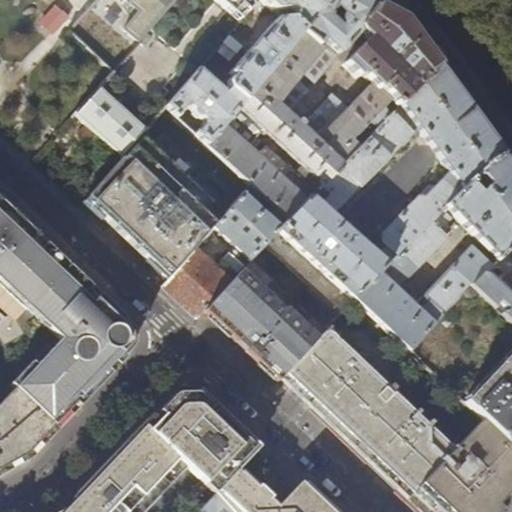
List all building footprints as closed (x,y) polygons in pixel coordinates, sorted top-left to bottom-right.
[(121,0),(138,14),(122,32),(138,45),(146,35),(177,0),(121,0)] [(197,70),(164,108),(175,118),(182,110),(188,110),(192,113),(190,114),(190,116),(191,118),(194,119),(196,117),(201,121),(201,126),(194,134),(205,145),(299,32),(327,0),(256,0),(252,6),(257,10),(260,5),(276,18),(229,74),(231,76),(226,83),(227,89),(223,93),(197,70)] [(211,0),(238,22),(252,6),(256,0),(211,0)] [(357,32),(375,4),(367,0),(327,0),(299,32),(334,59),(357,32)] [(380,6),(375,4),(357,32),(367,40),(342,65),(356,78),(360,74),(371,84),(390,101),(397,108),(399,106),(438,65),(403,19),(394,14),(380,6)] [(53,37),(70,19),(56,5),(39,23),(53,37)] [(353,141),(367,125),(374,131),(388,117),(381,110),(390,101),(371,84),(347,109),(332,94),(303,123),(300,120),(297,122),(288,114),(308,90),(296,79),(301,74),(313,84),(334,59),(299,32),(205,145),(288,220),(309,199),(315,193),(359,147),(353,141)] [(146,35),(138,45),(143,50),(151,40),(146,35)] [(477,119),(438,65),(399,106),(447,173),(434,187),(427,186),(379,236),(380,243),(385,247),(380,252),(370,254),(328,216),(412,134),(395,110),(388,117),(374,131),(359,147),(315,193),(323,200),(317,206),(309,199),(288,220),(281,228),(277,232),(353,300),(440,211),(443,208),(476,174),(503,154),(477,119)] [(97,90),(74,115),(84,125),(96,135),(122,158),(144,132),(97,90)] [(96,135),(84,125),(75,135),(80,141),(86,146),(96,135)] [(216,197),(144,132),(122,158),(78,209),(86,216),(117,246),(162,288),(195,250),(213,228),(224,216),(210,203),(216,197)] [(511,165),(503,154),(476,174),(443,208),(478,245),(472,251),(469,248),(410,308),(393,290),(444,239),(437,232),(449,220),(440,211),(353,300),(407,351),(468,286),(470,288),(511,244),(511,165)] [(281,228),(243,194),(224,216),(213,228),(233,247),(213,268),(195,250),(162,288),(167,293),(194,319),(200,312),(250,260),(277,232),(281,228)] [(0,477),(26,464),(124,360),(122,357),(132,347),(132,340),(132,333),(121,322),(124,320),(110,308),(0,200),(0,477)] [(501,317),(511,327),(511,244),(470,288),(492,309),(501,299),(500,303),(502,307),(506,309),(508,308),(510,307),(501,317)] [(250,260),(200,312),(258,366),(268,374),(277,382),(280,379),(325,331),(250,260)] [(511,327),(501,317),(492,309),(470,288),(468,286),(407,351),(481,420),(511,448),(511,327)] [(387,388),(326,330),(325,331),(280,379),(294,393),(307,405),(308,404),(398,489),(421,511),(504,511),(505,511),(494,502),(499,497),(502,493),(505,495),(511,485),(511,448),(481,420),(455,448),(449,444),(443,442),(391,392),(395,389),(390,385),(387,388)] [(143,511),(150,505),(147,503),(183,466),(214,497),(227,511),(328,511),(299,484),(274,511),(255,492),(256,490),(238,472),(256,452),(234,431),(195,395),(186,395),(176,395),(158,413),(163,417),(149,432),(145,427),(80,494),(66,510),(61,511),(143,511)] [(198,511),(227,511),(214,497),(198,511)]
